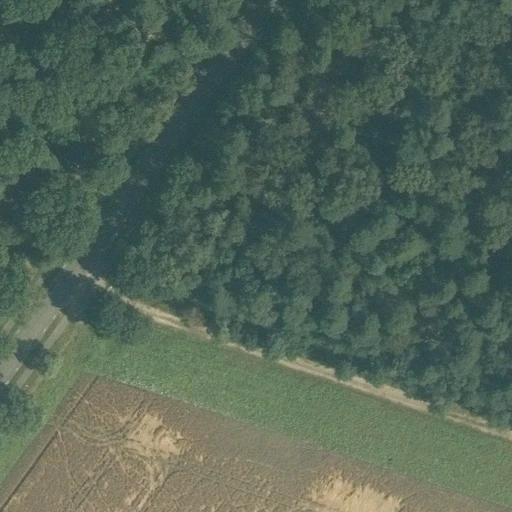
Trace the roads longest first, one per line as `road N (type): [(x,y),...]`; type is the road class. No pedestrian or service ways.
road 1 (secondary): [(0,374),(266,0)]
road 2 (track): [(511,435),(87,289)]
